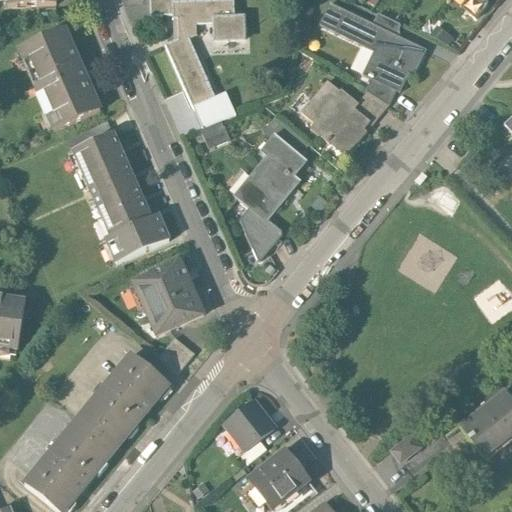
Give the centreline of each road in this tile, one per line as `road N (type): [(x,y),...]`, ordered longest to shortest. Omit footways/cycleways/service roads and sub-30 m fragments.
road 1 (residential): [(251,342),(511,30)]
road 2 (residential): [(251,342),(223,303),(176,192),(107,0)]
road 3 (residential): [(111,511),(251,342)]
road 4 (residential): [(373,511),(251,342)]
